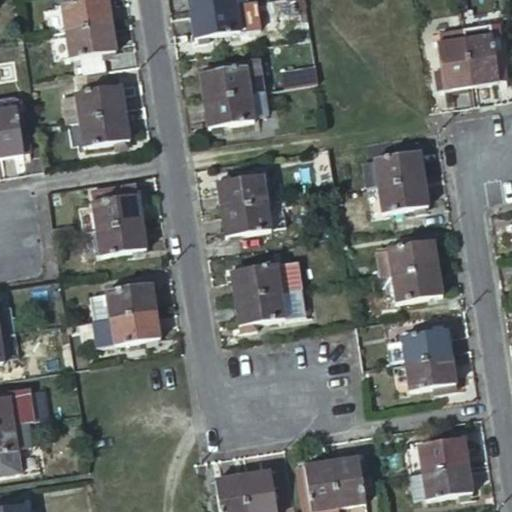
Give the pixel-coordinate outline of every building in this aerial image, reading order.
[(86,0),(62,4),(65,31),(110,25),(106,0),(86,0)] [(188,0),(190,12),(234,5),(233,0),(188,0)] [(246,4),(234,5),(238,36),(250,34),(246,4)] [(234,5),(190,12),(194,42),(238,36),(234,5)] [(65,31),(69,58),(98,54),(113,51),(110,25),(65,31)] [(440,83),(441,89),(468,85),(462,38),(460,27),(437,31),(438,42),(434,43),(438,69),(440,83)] [(462,38),(468,85),(495,81),(489,34),(462,38)] [(69,58),(71,75),(100,71),(98,54),(69,58)] [(197,70),(202,101),(247,94),(270,90),(266,60),(212,68),(210,69),(202,70),(197,70)] [(282,86),(315,83),(314,65),(281,67),(282,86)] [(440,83),(438,69),(431,70),(433,84),(440,83)] [(71,75),(74,94),(116,88),(115,80),(102,82),(100,71),(71,75)] [(74,94),(77,119),(121,113),(118,88),(116,88),(74,94)] [(270,90),(247,94),(250,119),(274,115),(270,90)] [(247,94),(202,101),(205,128),(251,122),(250,119),(247,94)] [(0,110),(0,157),(20,155),(19,148),(25,147),(23,130),(17,131),(13,109),(0,110)] [(77,119),(81,148),(110,144),(125,142),(121,113),(77,119)] [(126,150),(125,142),(110,144),(112,153),(126,150)] [(395,156),(410,154),(409,147),(409,146),(393,148),(395,156)] [(375,187),(421,180),(417,153),(410,154),(395,156),(370,160),(370,163),(359,165),(363,189),(375,187)] [(214,186),(218,211),(263,205),(273,203),(269,178),(273,177),(271,166),(262,168),(263,178),(214,186)] [(380,214),(426,207),(421,180),(375,187),(380,214)] [(138,222),(134,195),(87,203),(91,229),(138,222)] [(76,206),(79,231),(91,229),(87,203),(76,206)] [(218,211),(223,240),(267,233),(263,205),(218,211)] [(142,249),(138,222),(91,229),(95,257),(142,249)] [(431,241),(385,248),(386,251),(378,252),(375,256),(378,277),(389,275),(436,267),(431,241)] [(229,274),(233,300),(277,293),(273,266),(229,274)] [(436,267),(389,275),(378,277),(381,297),(385,300),(393,299),(393,302),(440,295),(436,267)] [(102,292),(106,319),(153,312),(148,285),(102,292)] [(93,321),(106,319),(102,292),(89,294),(93,321)] [(233,300),(237,327),(282,320),(277,293),(233,300)] [(0,306),(0,334),(15,333),(11,305),(0,306)] [(106,319),(110,346),(157,338),(153,312),(106,319)] [(95,348),(110,346),(106,319),(93,321),(91,321),(95,348)] [(399,336),(403,364),(450,357),(446,329),(399,336)] [(403,364),(407,391),(432,387),(448,385),(454,384),(450,357),(403,364)] [(449,392),(448,385),(432,387),(432,395),(449,392)] [(0,399),(0,427),(13,425),(27,423),(24,400),(9,402),(9,398),(0,399)] [(0,427),(0,455),(17,453),(13,425),(0,427)] [(468,467),(463,439),(418,446),(422,473),(468,467)] [(407,448),(411,475),(422,473),(418,446),(407,448)] [(337,504),(363,499),(356,454),(330,458),(337,504)] [(310,508),(337,504),(330,458),(303,463),(310,508)] [(411,475),(414,500),(425,498),(425,502),(472,494),(468,467),(422,473),(411,475)] [(247,511),(275,511),(271,481),(278,480),(276,473),(270,474),(269,468),(241,472),(247,511)] [(247,511),(241,472),(216,476),(220,511),(247,511)]
